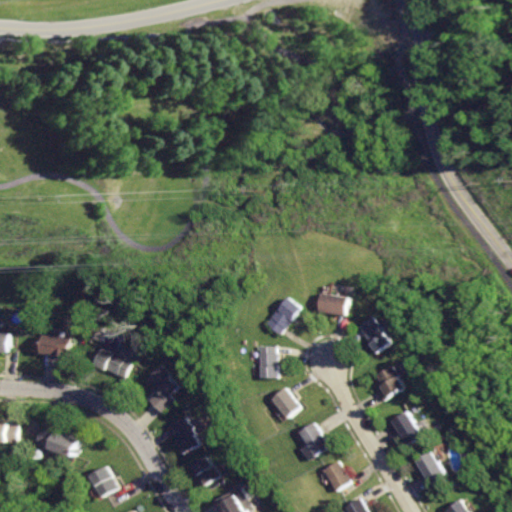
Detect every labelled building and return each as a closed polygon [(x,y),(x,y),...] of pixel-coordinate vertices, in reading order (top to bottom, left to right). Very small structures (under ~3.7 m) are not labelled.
[(330,292),(327,310),(356,314),(359,297),(330,292)] [(296,296),(286,309),(284,308),(273,322),(286,333),(297,319),(299,321),(310,307),(296,296)] [(384,315),(369,327),(381,342),(380,343),(387,352),(401,341),(395,334),(398,332),(384,315)] [(0,332),(0,350),(12,350),(13,332),(0,332)] [(44,334),(42,352),(69,355),(71,337),(44,334)] [(264,345),(264,377),(285,377),(285,366),(282,366),(282,345),(264,345)] [(101,348),(93,365),(103,369),(104,367),(122,375),(129,361),(101,348)] [(161,364),(147,377),(157,388),(146,398),(159,412),(174,398),(171,394),(180,385),(161,364)] [(403,365),(385,374),(391,384),(383,388),(390,401),(415,387),(403,365)] [(293,386),(278,398),(293,417),(308,406),(293,386)] [(418,411),(401,421),(416,446),(432,436),(418,411)] [(183,418),(170,427),(180,442),(177,444),(183,454),(199,444),(183,418)] [(0,420),(0,440),(21,440),(20,424),(12,424),(11,420),(0,420)] [(320,422),(303,431),(317,456),(333,447),(320,422)] [(47,427),(41,443),(76,456),(82,440),(47,427)] [(441,451),(425,460),(438,484),(455,475),(441,451)] [(206,455),(192,464),(205,485),(219,476),(206,455)] [(343,460),(326,469),(339,490),(355,481),(343,460)] [(108,466),(91,476),(103,496),(120,485),(108,466)] [(240,484),(213,501),(219,511),(245,511),(240,503),(248,497),(240,484)] [(373,511),(365,497),(349,507),(351,511),(373,511)] [(479,511),(471,500),(456,510),(457,511),(479,511)]
